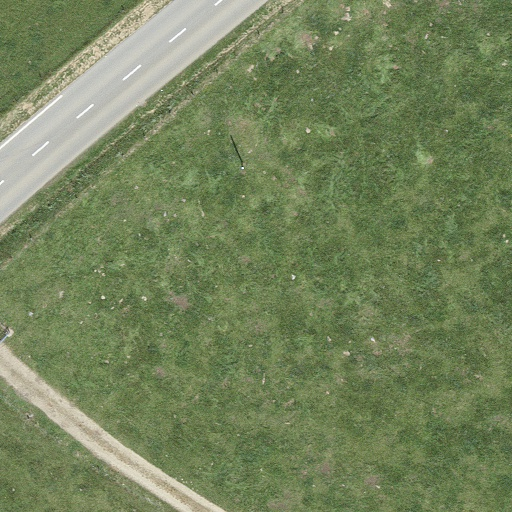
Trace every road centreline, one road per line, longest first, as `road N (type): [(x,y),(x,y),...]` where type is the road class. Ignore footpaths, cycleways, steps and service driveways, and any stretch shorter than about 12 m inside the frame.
road 1 (secondary): [(223,0),(0,187)]
road 2 (track): [(0,360),(124,462),(204,511)]
